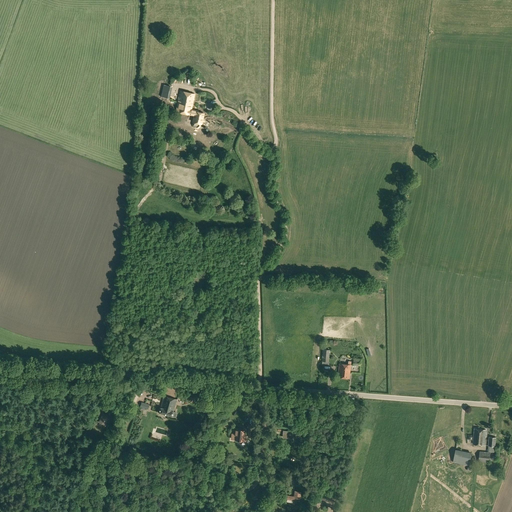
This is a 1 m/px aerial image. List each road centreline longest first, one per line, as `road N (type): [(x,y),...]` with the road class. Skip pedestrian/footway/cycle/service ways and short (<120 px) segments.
road 1 (unclassified): [(511,407),(0,364)]
road 2 (track): [(260,386),(258,276),(286,229),(271,183),(273,152),(221,107)]
road 3 (track): [(273,152),(273,0)]
road 4 (track): [(101,511),(139,379)]
